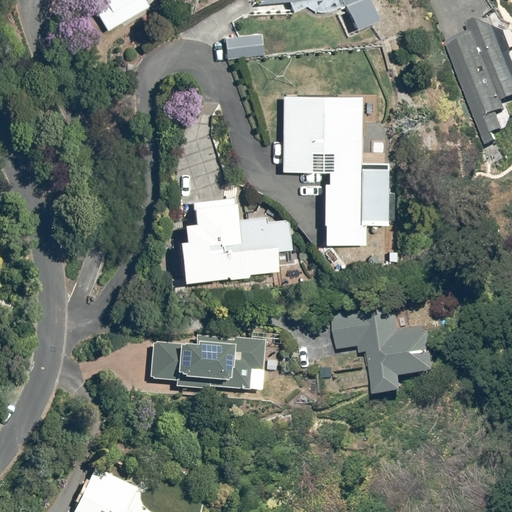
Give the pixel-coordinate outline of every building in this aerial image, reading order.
[(110,31),(150,5),(146,0),(95,0),(91,3),(110,31)] [(256,0),(259,5),(291,1),(296,13),(307,8),(308,9),(309,9),(310,10),(311,11),(312,11),(313,12),(314,12),(315,13),(316,13),(318,13),(319,13),(320,13),(321,14),(322,14),(323,14),(324,14),(325,14),(326,13),(327,13),(328,13),(329,13),(330,13),(331,12),(332,12),(333,12),(334,11),(335,11),(336,10),(337,10),(338,9),(339,8),(340,8),(341,7),(341,6),(344,3),(358,31),(380,20),(369,0),(256,0)] [(511,68),(495,24),(446,43),(485,144),(511,133),(511,111),(509,104),(511,103),(511,68)] [(265,32),(224,35),(225,58),(267,56),(265,32)] [(281,176),(302,176),(303,185),(321,185),(322,247),(368,247),(368,225),(386,225),(386,166),(362,166),(362,94),(280,94),(281,176)] [(182,279),(276,271),(274,254),(294,252),(290,212),(240,217),(238,196),(191,200),(192,220),(183,221),(184,238),(178,238),(182,279)] [(362,353),(372,352),(377,395),(406,392),(404,377),(437,374),(432,321),(399,325),(398,310),(337,316),(340,350),(361,348),(362,353)] [(176,382),(175,388),(251,393),(253,371),(264,372),(266,340),(195,335),(194,345),(154,342),(152,380),(176,382)] [(128,511),(140,488),(95,467),(72,511),(128,511)]
